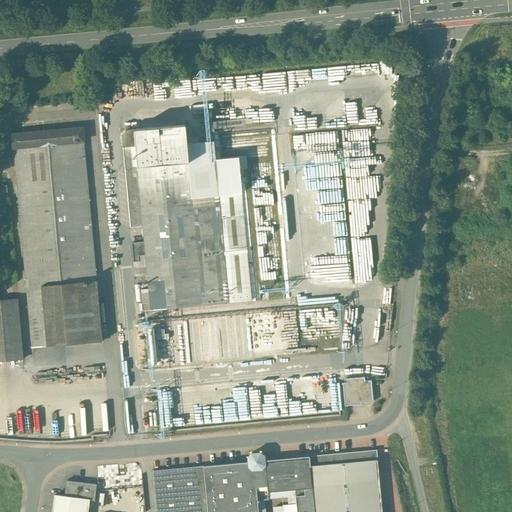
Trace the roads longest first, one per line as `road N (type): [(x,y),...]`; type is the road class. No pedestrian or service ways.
road 1 (residential): [(452,7),(429,130),(399,396),(384,421),(367,429),(37,456)]
road 2 (secondary): [(0,48),(452,7)]
